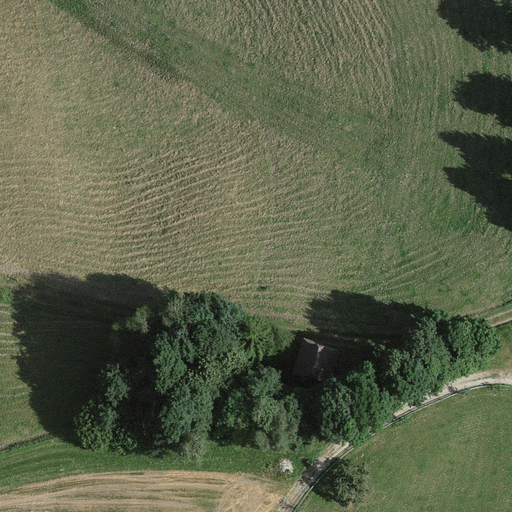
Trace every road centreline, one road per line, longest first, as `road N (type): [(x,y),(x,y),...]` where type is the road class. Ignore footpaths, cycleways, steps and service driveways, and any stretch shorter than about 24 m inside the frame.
road 1 (track): [(0,284),(151,314),(367,340),(449,332),(511,311)]
road 2 (track): [(284,511),(332,453),(379,421),(460,382),(511,378)]
